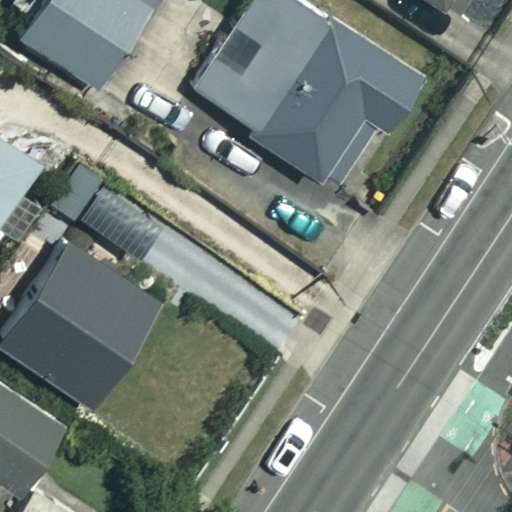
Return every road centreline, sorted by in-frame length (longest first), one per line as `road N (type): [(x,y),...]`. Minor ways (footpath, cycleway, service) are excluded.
road 1 (residential): [(358,442),(511,212)]
road 2 (residential): [(358,442),(458,511)]
